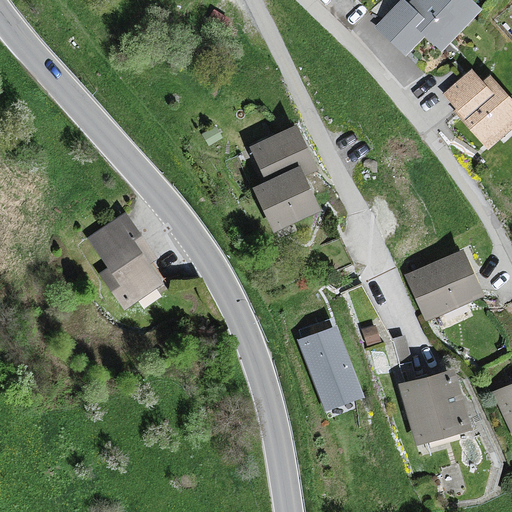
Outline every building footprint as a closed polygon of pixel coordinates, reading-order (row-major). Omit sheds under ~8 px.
[(481,0),(409,0),(381,28),(408,57),(430,37),(444,52),(490,9),(481,0)] [(477,69),(446,96),(494,151),(511,135),(511,95),(496,77),(489,83),(477,69)] [(303,129),(258,149),(273,181),(259,187),(281,235),(327,214),(310,178),(324,175),(303,129)] [(125,221),(90,242),(133,310),(168,288),(125,221)] [(471,252),(409,280),(431,327),(492,300),(471,252)] [(334,324),(298,338),(324,406),(360,392),(334,324)] [(459,372),(402,388),(419,446),(475,431),(459,372)] [(511,388),(497,395),(511,429),(511,388)]
